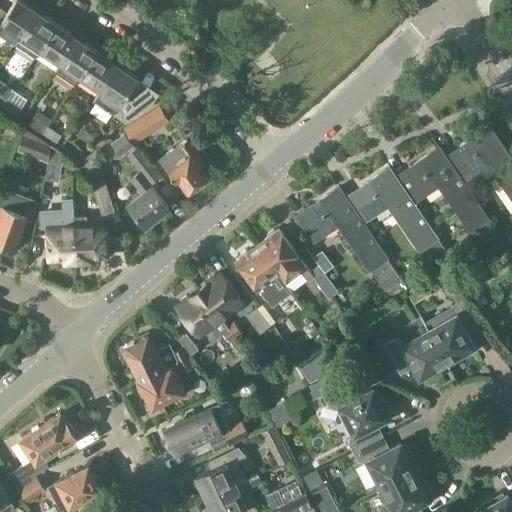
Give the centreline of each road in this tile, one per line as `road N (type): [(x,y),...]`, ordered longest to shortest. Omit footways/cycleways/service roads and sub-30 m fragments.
road 1 (residential): [(73,340),(274,167)]
road 2 (residential): [(274,167),(250,134),(79,0)]
road 3 (residential): [(274,167),(451,2)]
road 4 (residential): [(156,511),(73,340)]
road 5 (residential): [(510,397),(475,388),(455,402),(447,425),(455,448),(475,462),(511,453)]
